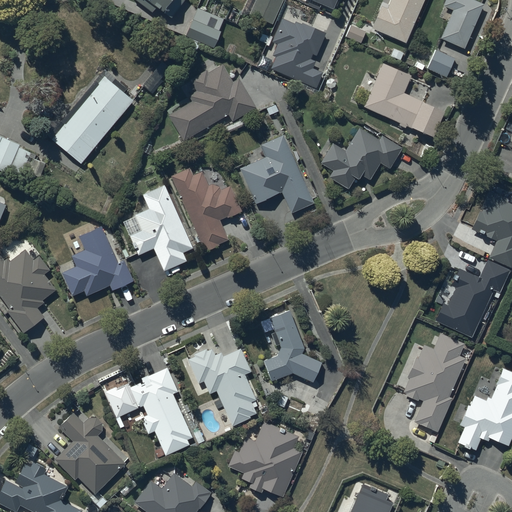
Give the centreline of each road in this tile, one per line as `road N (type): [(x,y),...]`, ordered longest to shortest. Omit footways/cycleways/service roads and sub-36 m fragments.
road 1 (residential): [(348,235),(86,353),(0,415)]
road 2 (residential): [(511,40),(449,174)]
road 3 (residential): [(449,174),(435,209),(413,227),(348,235)]
road 4 (residential): [(348,235),(378,204),(449,174)]
